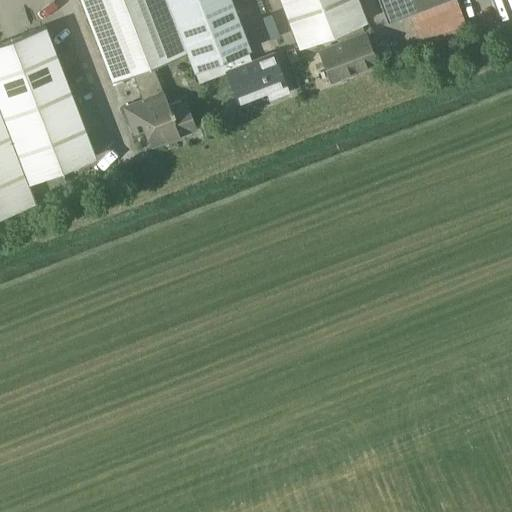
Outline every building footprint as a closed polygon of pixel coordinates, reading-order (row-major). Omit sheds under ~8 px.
[(82,0),(112,79),(113,79),(132,71),(140,94),(161,86),(153,64),(187,50),(167,0),(82,0)] [(187,50),(200,82),(226,72),(237,102),(285,84),(273,53),(248,62),(243,51),(250,48),(232,0),(167,0),(187,50)] [(377,63),(361,22),(367,20),(359,0),(282,0),(300,46),(335,32),(340,46),(335,48),(334,46),(321,51),(332,81),(361,70),(365,71),(372,69),(373,65),(377,63)] [(379,0),(388,21),(441,0),(379,0)] [(0,42),(0,105),(29,182),(96,156),(46,25),(0,42)] [(161,86),(140,94),(143,101),(127,107),(136,133),(146,129),(152,143),(197,126),(188,102),(171,109),(165,93),(164,93),(161,86)] [(0,214),(37,200),(29,182),(0,105),(0,214)]
